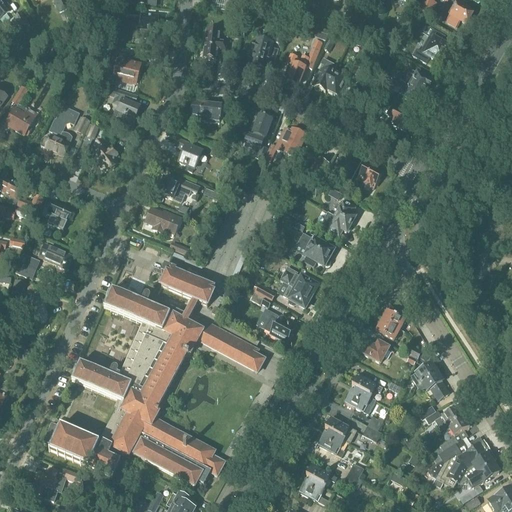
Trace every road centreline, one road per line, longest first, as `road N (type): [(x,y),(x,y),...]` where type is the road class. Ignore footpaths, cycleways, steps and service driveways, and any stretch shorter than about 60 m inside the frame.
road 1 (primary): [(239,511),(380,254)]
road 2 (residential): [(423,180),(255,93),(175,81)]
road 3 (residential): [(511,449),(396,265),(380,254)]
road 4 (primary): [(423,180),(511,24)]
road 5 (residential): [(57,361),(123,209)]
road 6 (residential): [(0,493),(57,361)]
road 7 (residential): [(123,209),(175,81)]
road 8 (residential): [(123,209),(0,152)]
